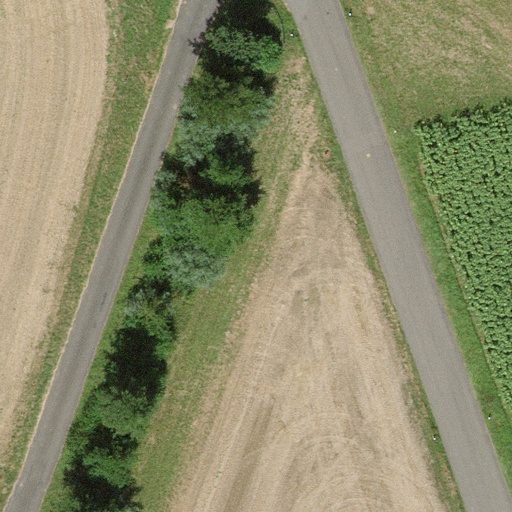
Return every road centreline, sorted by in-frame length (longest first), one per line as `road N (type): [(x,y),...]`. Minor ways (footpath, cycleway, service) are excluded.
road 1 (track): [(196,0),(13,511)]
road 2 (tertiary): [(489,511),(311,0)]
